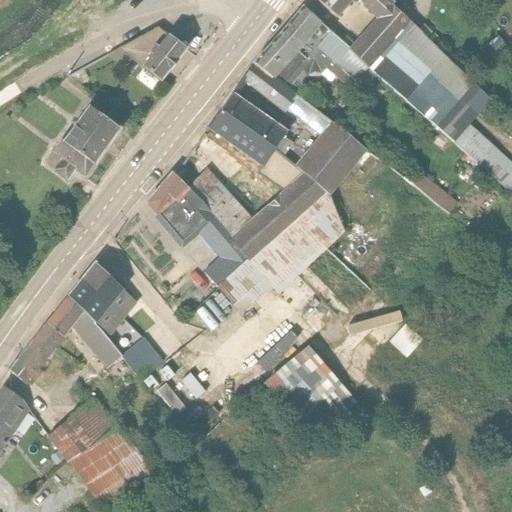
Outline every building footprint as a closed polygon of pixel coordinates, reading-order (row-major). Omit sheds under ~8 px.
[(348,50),(377,76),(511,197),(511,166),(467,126),(490,102),(392,5),(386,0),(313,0),(334,22),(353,0),(354,0),(361,5),(360,7),(374,20),(348,50)] [(252,65),(291,95),(307,77),(310,79),(314,79),(318,78),(320,76),(329,84),(334,78),(348,91),(350,87),(360,96),(377,76),(348,50),(302,8),(285,29),(252,65)] [(118,49),(106,56),(124,69),(130,60),(158,83),(185,50),(167,36),(156,29),(118,49)] [(327,196),(327,195),(365,152),(291,95),(252,65),(242,80),(316,139),(293,167),(327,196)] [(68,77),(69,77),(80,85),(88,80),(82,69),(68,77)] [(273,151),(282,139),(286,134),(231,96),(219,112),(273,151)] [(60,140),(43,164),(68,182),(75,173),(83,179),(118,130),(88,107),(62,142),(60,140)] [(202,205),(214,219),(230,237),(227,240),(245,261),(215,288),(239,315),(269,287),(277,295),(343,233),(327,195),(327,196),(293,167),(273,151),(219,112),(208,129),(262,167),(256,175),(280,192),(250,219),(206,170),(191,184),(178,170),(173,176),(202,205)] [(407,183),(447,215),(456,204),(416,172),(407,183)] [(173,176),(171,174),(145,205),(180,248),(196,234),(214,219),(202,205),(173,176)] [(81,280),(121,323),(135,305),(93,265),(81,280)] [(67,297),(106,341),(121,323),(81,280),(67,297)] [(45,324),(62,340),(70,329),(105,371),(121,358),(106,341),(67,297),(45,324)] [(62,340),(45,324),(25,350),(18,359),(8,372),(26,386),(31,387),(38,377),(35,375),(62,340)] [(403,326),(387,343),(405,359),(422,342),(403,326)] [(142,339),(121,358),(130,369),(152,352),(142,339)] [(262,385),(310,441),(355,404),(306,348),(262,385)] [(152,352),(130,369),(141,380),(161,364),(152,352)] [(0,390),(0,453),(28,412),(20,400),(2,387),(0,390)] [(66,464),(116,430),(92,401),(45,438),(66,464)] [(116,430),(66,464),(100,509),(153,475),(116,430)]
